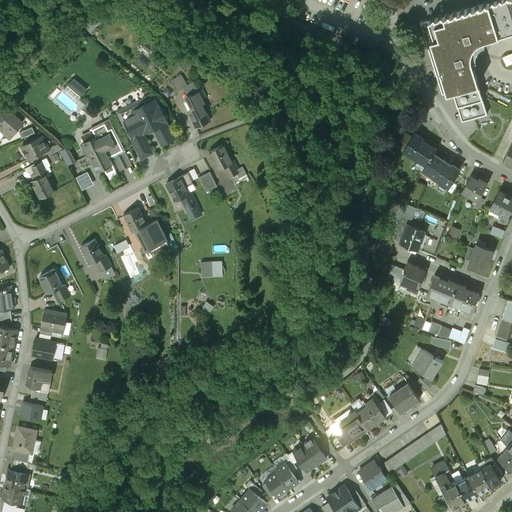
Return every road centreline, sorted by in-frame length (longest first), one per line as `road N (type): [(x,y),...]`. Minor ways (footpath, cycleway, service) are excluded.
road 1 (residential): [(281,511),(444,401),(460,380),(494,289)]
road 2 (residential): [(511,179),(463,150),(393,43),(384,0)]
road 3 (residential): [(19,244),(25,326),(0,456)]
road 4 (residential): [(19,244),(192,154)]
